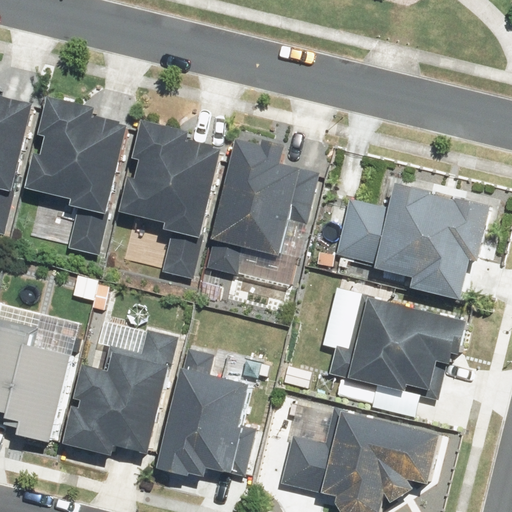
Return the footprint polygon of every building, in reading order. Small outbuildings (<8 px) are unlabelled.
[(0,234),(10,237),(41,107),(6,99),(8,89),(0,86),(0,234)] [(73,251),(105,258),(136,127),(101,119),(102,111),(55,100),(45,138),(53,139),(48,157),(41,156),(33,192),(79,203),(77,209),(82,210),(73,251)] [(167,273),(199,281),(230,153),(222,151),(222,149),(195,143),(197,135),(149,124),(140,161),(147,163),(143,181),(135,180),(127,216),(173,226),(172,233),(176,234),(167,273)] [(243,142),(212,270),(242,277),(249,250),(287,260),(297,220),(312,224),(324,175),(288,166),(292,148),(269,143),(268,148),(243,142)] [(371,285),(471,308),(480,269),(488,271),(504,202),(398,177),(390,207),(358,200),(344,260),(375,268),(371,285)] [(334,376),(413,395),(414,388),(438,394),(445,365),(458,368),(462,349),(469,351),(475,324),(379,302),(379,299),(366,296),(353,350),(341,347),(334,376)] [(26,437),(58,445),(79,359),(38,349),(42,331),(0,320),(0,415),(14,419),(12,428),(27,431),(26,437)] [(70,447),(119,459),(122,449),(156,457),(185,340),(152,332),(146,355),(115,347),(108,373),(90,368),(82,402),(89,403),(87,411),(80,409),(70,447)] [(220,357),(189,350),(159,470),(195,480),(196,476),(212,480),(214,471),(235,476),(258,387),(215,376),(220,357)] [(298,437),(286,485),(345,500),(343,506),(346,511),(388,511),(392,497),(398,507),(422,493),(416,483),(437,488),(449,438),(338,410),(329,445),(298,437)]
